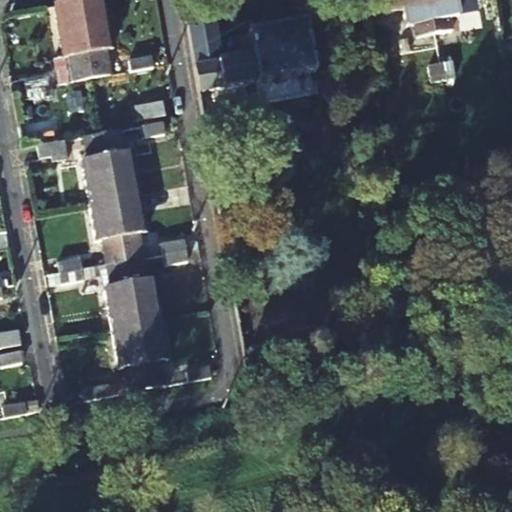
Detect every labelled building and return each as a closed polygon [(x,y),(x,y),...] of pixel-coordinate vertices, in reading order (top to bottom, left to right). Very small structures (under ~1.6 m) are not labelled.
[(434,40),(426,0),(378,0),(382,19),(394,16),(399,38),(419,34),(421,42),(434,40)] [(426,0),(434,40),(447,37),(446,29),(469,25),(465,4),(476,1),(475,0),(426,0)] [(495,0),(499,20),(511,17),(511,6),(507,7),(506,0),(495,0)] [(77,7),(91,84),(111,81),(106,56),(111,55),(101,2),(77,7)] [(77,7),(52,12),(63,64),(68,63),(73,87),(91,84),(77,7)] [(188,35),(191,52),(221,46),(225,45),(222,29),(188,35)] [(194,73),(198,96),(256,86),(257,88),(312,79),(304,30),(247,40),(251,62),(194,73)] [(221,46),(191,52),(193,68),(225,63),(221,46)] [(153,62),(132,66),(134,76),(155,73),(153,62)] [(441,83),(444,101),(458,98),(454,80),(441,83)] [(50,81),(29,85),(31,95),(52,91),(50,81)] [(444,101),(441,83),(430,85),(433,103),(444,101)] [(161,106),(134,111),(137,124),(164,120),(161,106)] [(204,133),(219,130),(216,115),(202,118),(204,133)] [(165,138),(163,127),(139,130),(142,143),(165,138)] [(113,203),(136,198),(129,160),(125,160),(120,134),(101,137),(113,203)] [(101,137),(84,140),(88,168),(81,169),(88,207),(113,203),(101,137)] [(65,144),(37,149),(39,161),(55,158),(56,164),(68,162),(65,144)] [(124,267),(142,264),(138,238),(143,237),(136,198),(113,203),(124,267)] [(113,203),(88,207),(95,246),(102,245),(106,270),(124,267),(113,203)] [(62,223),(62,229),(71,227),(69,214),(42,219),(43,223),(62,223)] [(45,232),(62,229),(62,223),(43,223),(45,232)] [(163,260),(186,256),(184,246),(161,250),(163,260)] [(188,268),(186,256),(163,260),(165,272),(188,268)] [(65,277),(87,274),(85,263),(64,267),(65,277)] [(136,329),(159,325),(152,286),(146,288),(142,264),(124,267),(136,329)] [(124,267),(106,270),(110,292),(103,294),(110,334),(136,329),(124,267)] [(89,285),(87,274),(65,277),(68,289),(89,285)] [(136,329),(147,393),(166,391),(161,366),(167,365),(159,325),(136,329)] [(136,329),(110,334),(117,373),(124,372),(129,397),(147,393),(136,329)] [(17,334),(0,337),(0,352),(20,349),(17,334)] [(208,372),(186,376),(188,386),(210,383),(208,372)] [(104,389),(84,394),(85,404),(107,401),(104,389)] [(22,408),(0,411),(0,412),(2,423),(24,418),(22,408)]
